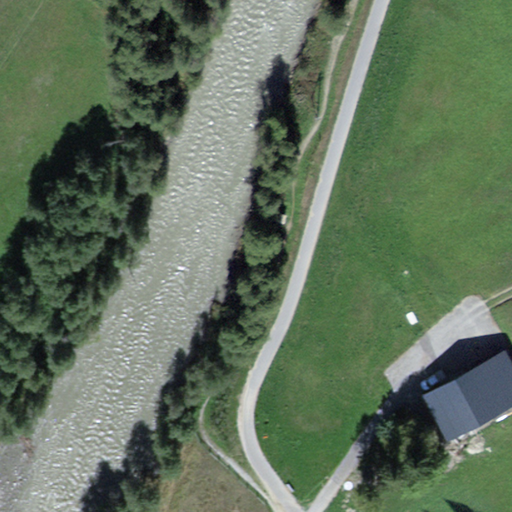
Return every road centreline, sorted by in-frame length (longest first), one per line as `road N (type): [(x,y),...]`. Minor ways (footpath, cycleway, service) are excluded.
road 1 (track): [(292,511),(262,477),(243,435),(242,411),(292,293),(384,0)]
road 2 (track): [(312,511),(415,365),(481,300),(511,288)]
